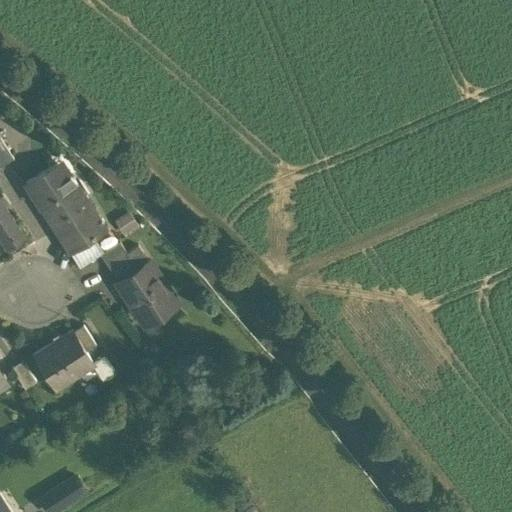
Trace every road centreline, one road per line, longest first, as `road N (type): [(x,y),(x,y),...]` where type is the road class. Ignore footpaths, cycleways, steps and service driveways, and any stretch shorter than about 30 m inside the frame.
road 1 (track): [(0,37),(77,95),(270,280),(456,511)]
road 2 (track): [(511,178),(270,280)]
